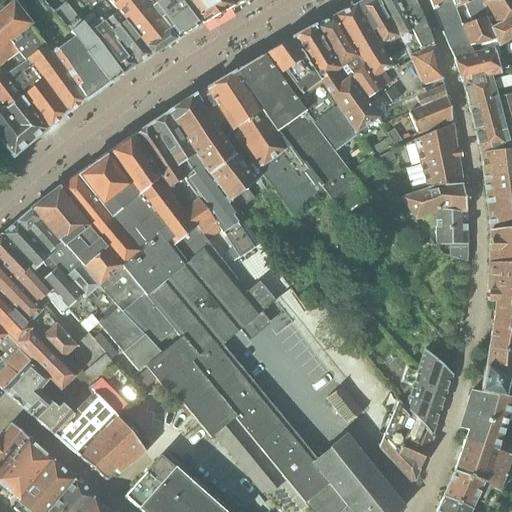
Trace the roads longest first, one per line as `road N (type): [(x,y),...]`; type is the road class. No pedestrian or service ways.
road 1 (residential): [(420,0),(454,86),(477,218),(478,299),(467,375),(415,511)]
road 2 (unknown): [(417,507),(260,337)]
road 3 (residential): [(0,423),(8,412),(122,511)]
